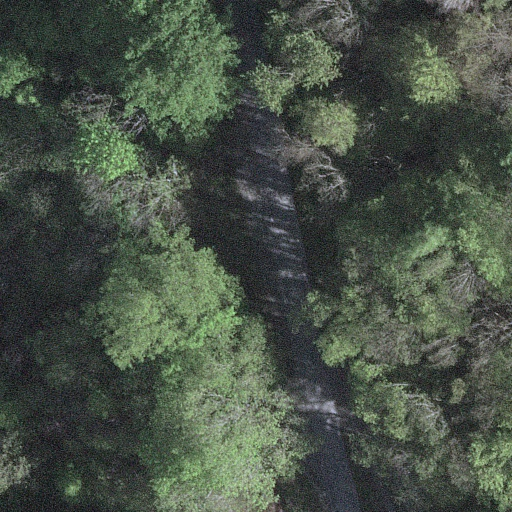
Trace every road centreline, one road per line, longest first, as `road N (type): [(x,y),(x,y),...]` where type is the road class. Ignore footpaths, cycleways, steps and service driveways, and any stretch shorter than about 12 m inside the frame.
road 1 (unclassified): [(343,511),(278,227),(239,0)]
road 2 (track): [(402,511),(351,398),(311,384)]
